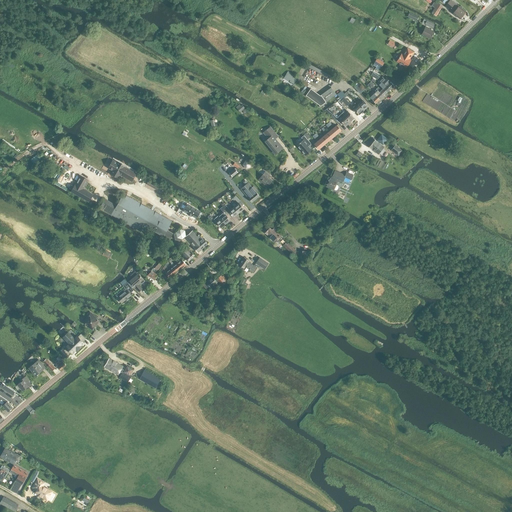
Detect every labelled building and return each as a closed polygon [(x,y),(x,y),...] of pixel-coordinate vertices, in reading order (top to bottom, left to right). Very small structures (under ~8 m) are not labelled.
[(460,7),(451,0),(450,0),(445,7),(453,13),(460,19),(466,12),(461,8),(463,7),(461,5),(460,7)] [(435,8),(432,13),(436,16),(443,6),(439,4),(435,1),(432,6),(435,8)] [(417,21),(419,17),(411,12),(408,17),(417,21)] [(434,28),(435,25),(425,19),(423,23),(434,28)] [(431,38),(434,32),(430,30),(430,29),(425,27),(422,34),(431,38)] [(410,60),(415,53),(407,49),(403,56),(402,55),(397,63),(407,69),(412,61),(410,60)] [(373,65),(376,67),(375,68),(379,71),(379,70),(381,68),(384,63),(382,61),(377,58),(374,63),(373,65)] [(288,72),(284,79),(289,81),(289,80),(294,83),(296,80),(296,79),(292,77),(293,76),(294,75),(288,72)] [(383,77),(380,79),(381,79),(380,80),(390,90),(395,85),(392,81),(391,81),(387,77),(386,78),(384,77),(383,77)] [(390,90),(380,80),(379,81),(379,82),(378,83),(379,85),(380,84),(384,88),(382,89),(386,93),(390,90)] [(360,93),(364,90),(359,84),(355,88),(360,93)] [(381,90),(378,87),(376,89),(383,96),(386,93),(382,89),(381,90)] [(311,88),(309,92),(307,95),(321,105),(337,95),(332,88),(321,95),(311,88)] [(380,100),(383,96),(376,89),(375,91),(376,92),(374,93),(374,94),(380,100)] [(378,104),(381,101),(380,100),(374,94),(374,93),(372,92),(368,96),(376,103),(377,103),(378,104)] [(340,99),(338,100),(342,105),(346,109),(348,107),(344,102),(342,100),(340,99)] [(361,103),(358,100),(356,102),(363,110),(368,106),(363,101),(361,103)] [(359,114),(363,110),(356,102),(354,104),(357,107),(354,109),(359,114)] [(328,108),(324,111),(332,115),(333,117),(336,120),(338,118),(340,119),(346,126),(350,122),(344,115),(342,113),(337,117),(334,113),(328,108)] [(344,111),(342,113),(344,115),(350,122),(355,118),(348,111),(347,110),(345,112),(344,111)] [(337,134),(341,130),(337,125),(332,129),(337,134)] [(266,128),(262,131),(264,133),(266,132),(271,137),(266,142),(276,154),(282,148),(277,142),(278,141),(275,138),(277,136),(271,127),(267,130),(266,128)] [(332,138),(337,134),(332,129),(328,133),(332,138)] [(328,141),(332,138),(328,133),(323,136),(328,141)] [(306,155),(312,149),(307,144),(310,142),(304,135),(301,138),(303,140),(297,145),(306,155)] [(323,145),(328,141),(323,136),(319,140),(323,145)] [(372,137),(366,144),(378,154),(379,153),(382,154),(385,150),(383,148),(384,147),(372,137)] [(323,145),(319,140),(314,144),(319,149),(323,145)] [(398,156),(403,150),(395,145),(391,150),(398,156)] [(113,160),(108,168),(113,170),(111,174),(116,177),(117,175),(119,176),(120,175),(131,181),(136,173),(125,167),(125,166),(117,162),(117,163),(113,160)] [(269,185),(273,180),(269,178),(271,176),(269,175),(271,173),(262,166),(260,168),(265,171),(258,180),(261,182),(264,184),(265,182),(269,185)] [(232,177),(238,173),(234,168),(229,173),(232,177)] [(330,178),(326,186),(334,190),(336,190),(337,190),(338,189),(339,187),(339,186),(338,185),(336,184),(338,181),(342,183),(343,181),(345,177),(351,179),(353,175),(347,172),(346,175),(335,171),(333,177),(332,179),(330,178)] [(83,189),(88,180),(80,176),(76,184),(75,184),(74,186),(72,185),(70,188),(72,190),(71,192),(89,202),(93,194),(83,189)] [(149,180),(147,184),(157,190),(159,186),(149,180)] [(248,183),(241,189),(252,202),(259,196),(256,192),(258,191),(253,186),(251,187),(248,183)] [(172,221),(123,194),(117,206),(105,199),(100,208),(144,233),(148,227),(169,239),(173,233),(167,230),(172,221)] [(240,200),(236,196),(232,199),(233,200),(236,200),(238,203),(234,207),(239,212),(244,209),(241,205),(242,206),(244,204),(240,200)] [(187,204),(183,211),(188,213),(187,214),(192,216),(197,218),(200,212),(187,204)] [(234,216),(239,212),(234,207),(230,211),(234,216)] [(225,224),(230,220),(223,212),(219,216),(225,224)] [(211,216),(210,215),(208,217),(213,223),(215,221),(221,228),(225,224),(219,216),(214,219),(211,216)] [(272,230),(267,225),(262,230),(275,243),(283,234),(275,227),(272,230)] [(180,241),(186,236),(185,231),(180,229),(174,235),(175,240),(180,241)] [(198,237),(192,231),(185,237),(198,252),(208,244),(201,236),(198,237)] [(287,242),(283,246),(293,255),(294,255),(299,255),(299,258),(306,257),(305,251),(305,250),(299,251),(296,251),(287,242)] [(110,258),(113,253),(105,249),(103,254),(110,258)] [(191,253),(188,250),(186,252),(185,251),(184,252),(185,253),(183,255),(186,258),(188,261),(194,255),(192,252),(191,253)] [(244,257),(239,265),(241,267),(240,268),(243,270),(244,269),(245,267),(254,273),(257,268),(259,265),(256,263),(255,264),(255,265),(254,266),(248,262),(249,261),(244,257)] [(260,257),(256,263),(259,265),(266,269),(270,263),(260,257)] [(179,261),(178,259),(176,261),(178,263),(182,268),(186,265),(182,259),(179,261)] [(158,272),(164,264),(160,262),(157,266),(155,268),(153,267),(151,271),(148,269),(146,273),(148,275),(154,280),(157,275),(155,273),(156,271),(158,272)] [(175,265),(172,263),(171,263),(172,264),(178,272),(182,268),(178,263),(175,265)] [(174,275),(178,272),(172,264),(171,265),(172,267),(170,269),(174,275)] [(170,278),(174,275),(170,269),(165,273),(170,278)] [(129,281),(128,282),(133,288),(134,287),(135,288),(135,287),(139,292),(142,289),(141,288),(139,285),(141,283),(142,284),(145,281),(138,273),(137,274),(135,271),(133,273),(130,275),(131,276),(133,278),(129,281)] [(206,282),(203,285),(206,289),(209,286),(211,288),(218,282),(222,286),(226,282),(228,280),(224,275),(222,276),(221,276),(216,280),(213,277),(206,282)] [(246,290),(249,285),(245,283),(247,280),(246,279),(247,277),(245,276),(243,277),(239,285),(239,288),(241,288),(242,286),(245,288),(245,289),(246,290)] [(125,288),(116,295),(117,297),(122,303),(131,295),(130,294),(134,290),(133,288),(128,282),(123,286),(125,288)] [(93,330),(96,325),(100,320),(93,315),(94,315),(90,312),(86,317),(87,318),(83,323),(93,330)] [(63,349),(59,352),(66,358),(69,355),(69,354),(71,352),(72,354),(76,350),(77,351),(81,346),(80,346),(84,343),(83,342),(86,339),(81,334),(78,337),(77,336),(75,339),(71,335),(68,332),(63,337),(66,340),(70,344),(66,347),(67,348),(64,350),(63,349)] [(61,370),(66,366),(65,365),(66,364),(65,363),(66,363),(62,358),(56,364),(61,370)] [(130,377),(123,372),(124,370),(122,368),(123,366),(109,358),(104,367),(118,375),(119,374),(121,375),(120,377),(127,382),(130,377)] [(52,371),(55,368),(46,359),(43,362),(48,366),(47,366),(52,371)] [(36,375),(40,372),(45,368),(38,360),(29,368),(36,375)] [(155,388),(160,379),(144,371),(139,379),(155,388)] [(21,382),(15,387),(18,390),(21,388),(23,390),(28,386),(26,384),(26,383),(28,382),(30,380),(27,376),(25,377),(20,381),(21,382)] [(0,390),(8,396),(9,395),(11,398),(13,399),(16,396),(17,395),(14,393),(14,392),(15,392),(6,386),(6,385),(2,383),(0,386),(0,390)] [(8,401),(0,395),(0,400),(1,400),(4,403),(2,405),(8,411),(12,408),(7,402),(8,401)] [(14,464),(19,456),(5,448),(0,456),(14,464)] [(11,469),(10,472),(13,474),(15,471),(25,478),(28,473),(14,465),(11,469)] [(0,468),(0,480),(2,482),(5,477),(9,470),(4,466),(2,470),(0,469),(0,468)] [(22,484),(25,479),(19,475),(16,481),(22,484)] [(37,479),(33,486),(38,488),(35,493),(39,495),(38,495),(46,500),(46,499),(52,502),(56,495),(51,491),(47,488),(46,489),(42,487),(44,483),(37,479)] [(0,503),(15,511),(18,505),(3,497),(0,502),(0,503)]
